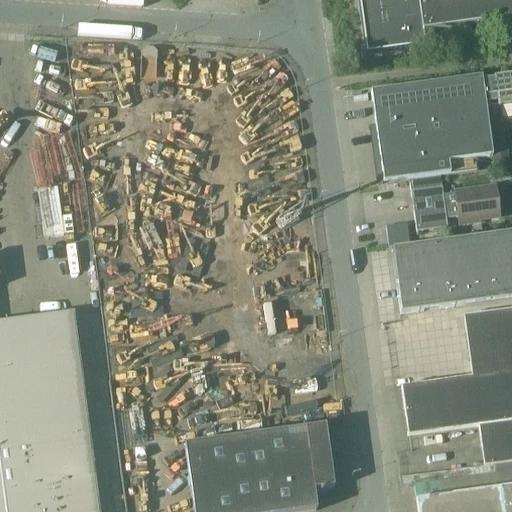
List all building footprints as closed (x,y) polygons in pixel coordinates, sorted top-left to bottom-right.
[(425,48),(423,32),(511,20),(511,0),(357,0),(365,56),(425,48)] [(501,79),(482,81),(487,109),(511,106),(511,75),(501,77),(501,79)] [(441,177),(476,173),(474,160),(493,158),(491,139),(487,109),(482,81),(482,78),(371,93),(382,173),(383,184),(410,181),(441,177)] [(491,139),(493,158),(495,167),(510,164),(507,146),(504,146),(503,137),(491,139)] [(410,181),(411,192),(442,188),(441,177),(410,181)] [(442,188),(411,192),(417,233),(448,229),(447,222),(460,220),(460,223),(500,218),(495,187),(456,193),(443,194),(442,188)] [(410,246),(407,225),(386,228),(388,249),(410,246)] [(511,233),(393,249),(401,315),(511,300),(511,233)] [(511,312),(464,319),(472,379),(511,374),(511,312)] [(74,314),(0,323),(0,470),(5,511),(99,511),(79,353),(74,314)] [(479,428),(484,468),(511,464),(511,374),(472,379),(402,388),(408,437),(479,428)] [(185,447),(193,511),(311,511),(316,511),(313,492),(334,489),(325,428),(258,437),(257,433),(230,437),(231,441),(185,447)] [(511,511),(511,464),(484,468),(399,479),(401,488),(413,487),(415,501),(417,501),(418,511),(511,511)]
